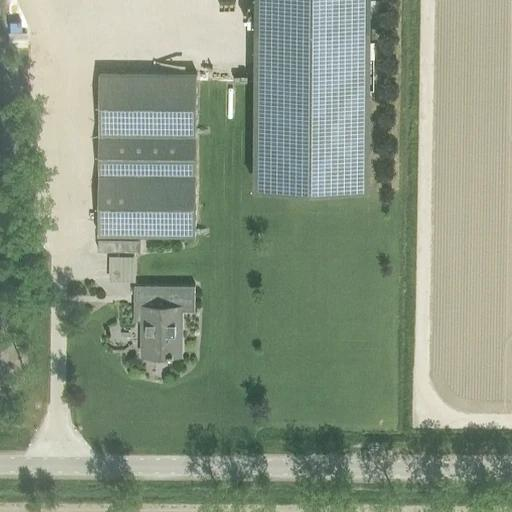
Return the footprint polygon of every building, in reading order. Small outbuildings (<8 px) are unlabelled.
[(261,0),(261,28),(366,29),(366,0),(261,0)] [(261,28),(260,189),(365,190),(366,29),(261,28)] [(383,29),(372,29),(372,40),(382,40),(383,29)] [(99,75),(98,237),(196,238),(197,76),(99,75)] [(131,275),(132,251),(106,251),(105,274),(131,275)] [(142,357),(180,358),(180,313),(195,313),(195,287),(134,287),(134,302),(143,302),(142,357)]
